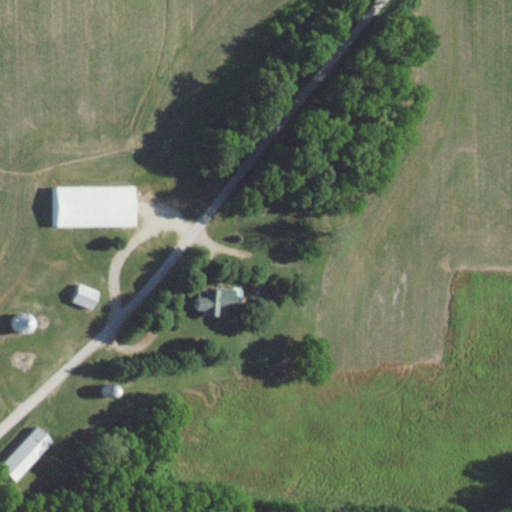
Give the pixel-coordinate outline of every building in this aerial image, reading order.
[(126,233),(126,192),(40,192),(40,233),(126,233)] [(60,308),(80,315),(86,296),(66,290),(60,308)] [(209,321),(209,315),(225,316),(226,295),(192,293),(192,303),(180,302),(179,319),(209,321)] [(18,328),(7,326),(5,336),(16,338),(18,328)] [(41,447),(25,432),(0,459),(0,485),(2,488),(41,447)]
